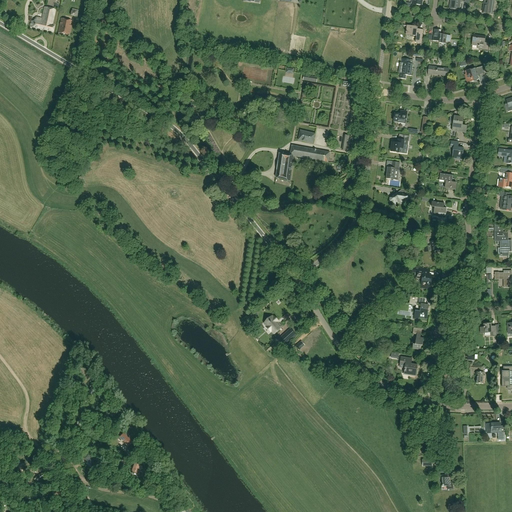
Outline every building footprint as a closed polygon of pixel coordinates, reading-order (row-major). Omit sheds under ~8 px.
[(460,0),(450,0),(449,9),(459,10),(460,0)] [(492,0),(483,0),(482,13),(492,15),(494,0),(492,0)] [(35,22),(31,21),(30,27),(53,32),(54,26),(52,26),(55,10),(44,8),(42,19),(36,18),(35,22)] [(72,21),(61,18),(58,33),(69,35),(72,21)] [(421,43),(423,30),(417,29),(417,27),(407,25),(406,34),(416,36),(415,42),(421,43)] [(451,35),(447,35),(438,34),(439,30),(434,29),(433,41),(439,42),(439,43),(446,44),(446,42),(450,42),(451,35)] [(485,37),(473,35),(472,45),(479,46),(478,49),(487,50),(489,42),(484,41),(485,37)] [(400,74),(400,78),(405,79),(406,74),(411,75),(413,64),(413,60),(410,60),(402,59),(402,62),(403,62),(402,74),(400,73),(400,74)] [(449,69),(429,66),(428,75),(431,75),(431,74),(442,76),(442,77),(448,78),(449,69)] [(484,66),(480,67),(468,71),(470,76),(466,77),(468,83),(474,81),(478,81),(478,80),(479,80),(478,76),(482,75),(486,74),(484,66)] [(405,123),(407,112),(401,111),(400,115),(395,114),(394,122),(405,123)] [(450,116),(449,122),(450,124),(453,124),(452,131),(465,133),(466,127),(462,126),(463,118),(454,117),(454,115),(453,116),(450,116)] [(315,134),(301,131),(298,140),(313,143),(315,134)] [(409,136),(399,134),(398,143),(392,142),(391,152),(399,153),(399,154),(402,154),(404,144),(407,145),(407,141),(408,141),(409,136)] [(343,150),(349,151),(351,137),(345,136),(343,150)] [(461,161),(463,149),(457,148),(458,142),(451,141),(450,147),(454,148),(452,159),(461,161)] [(292,145),(290,155),(293,156),(318,160),(319,154),(314,153),(315,150),(292,145)] [(511,164),(511,150),(499,149),(498,155),(507,157),(506,163),(511,164)] [(330,152),(315,150),(314,153),(319,154),(318,160),(328,162),(330,152)] [(293,156),(290,155),(279,154),(276,178),(290,182),(293,156)] [(400,163),(392,162),(387,161),(385,172),(387,173),(386,179),(394,180),(398,180),(400,170),(399,170),(400,163)] [(511,187),(511,174),(511,170),(500,168),(500,173),(505,174),(504,180),(502,180),(502,179),(499,179),(498,187),(504,188),(505,187),(511,187)] [(452,176),(440,174),(439,181),(446,182),(445,188),(455,190),(456,183),(451,183),(452,176)] [(411,198),(409,195),(396,193),(390,198),(390,202),(394,204),(398,202),(408,203),(411,198)] [(510,210),(511,198),(511,197),(508,197),(509,194),(502,193),(501,196),(504,196),(502,209),(510,210)] [(445,218),(446,214),(446,209),(444,208),(444,204),(432,202),(431,207),(434,207),(434,212),(433,216),(445,218)] [(503,233),(495,233),(495,242),(500,242),(500,257),(509,256),(509,252),(511,252),(511,241),(506,241),(506,233),(503,233)] [(424,252),(440,250),(438,241),(430,242),(430,245),(423,246),(424,252)] [(430,270),(412,267),(411,273),(418,273),(417,276),(417,279),(422,280),(421,288),(430,289),(432,276),(429,275),(430,270)] [(511,276),(511,271),(503,271),(503,272),(494,273),(494,280),(499,280),(499,277),(503,277),(503,286),(503,288),(511,288),(511,286),(511,276)] [(424,298),(413,297),(410,296),(409,305),(416,306),(414,319),(419,319),(419,318),(426,319),(428,306),(426,305),(427,299),(424,298)] [(268,319),(264,323),(267,325),(274,333),(281,327),(277,322),(278,321),(274,316),(273,317),(272,316),(268,319)] [(484,325),(484,328),(480,328),(480,334),(491,333),(491,336),(496,336),(496,334),(499,333),(498,325),(495,325),(495,327),(491,327),(491,324),(484,325)] [(420,338),(422,329),(413,328),(413,333),(417,334),(415,345),(413,344),(412,349),(421,351),(421,346),(422,346),(423,339),(420,338)] [(286,333),(278,340),(284,346),(292,339),(286,333)] [(304,345),(301,342),(296,346),(299,350),(304,345)] [(411,359),(401,358),(400,367),(405,368),(404,374),(416,376),(417,366),(411,365),(411,359)] [(468,363),(467,370),(477,371),(477,372),(476,372),(475,383),(483,384),(483,380),(485,380),(485,376),(483,376),(484,373),(482,372),(483,367),(472,366),(472,363),(468,363)] [(511,366),(507,367),(507,371),(502,371),(502,387),(508,387),(508,389),(511,388),(511,366)] [(92,384),(87,390),(88,391),(89,391),(90,391),(88,394),(90,396),(97,388),(92,384)] [(109,412),(113,417),(120,411),(116,406),(109,412)] [(501,428),(501,424),(486,424),(486,431),(492,431),(492,432),(498,432),(498,440),(505,440),(504,428),(501,428)] [(126,435),(123,438),(121,436),(118,439),(120,441),(122,440),(128,447),(133,442),(126,435)] [(139,465),(135,463),(132,470),(133,470),(132,472),(134,473),(139,474),(139,473),(139,474),(141,470),(138,469),(139,465)] [(446,476),(442,476),(443,490),(454,489),(453,486),(454,486),(454,485),(453,485),(452,476),(453,476),(453,470),(446,471),(446,476)] [(38,482),(44,478),(45,480),(47,479),(45,477),(46,477),(43,473),(35,478),(38,482)] [(119,474),(114,481),(121,486),(123,483),(126,485),(129,481),(119,474)] [(56,488),(54,491),(58,495),(55,498),(57,500),(62,495),(56,488)]
